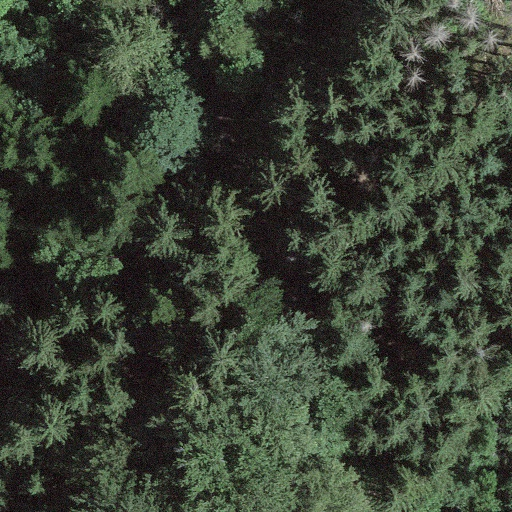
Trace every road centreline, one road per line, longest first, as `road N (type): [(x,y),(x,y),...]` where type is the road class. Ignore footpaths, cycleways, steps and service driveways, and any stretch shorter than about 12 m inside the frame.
road 1 (track): [(374,511),(300,327),(217,0)]
road 2 (track): [(0,391),(363,511)]
